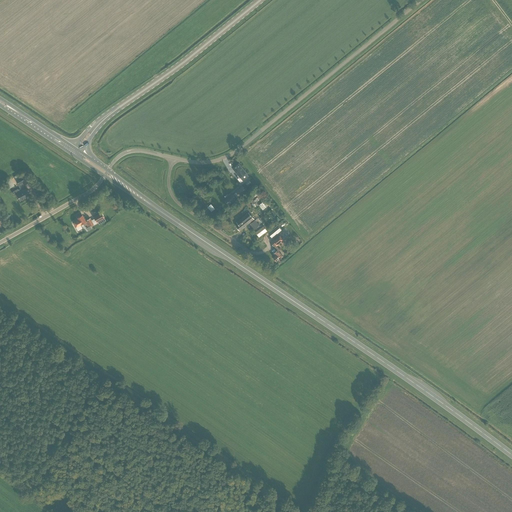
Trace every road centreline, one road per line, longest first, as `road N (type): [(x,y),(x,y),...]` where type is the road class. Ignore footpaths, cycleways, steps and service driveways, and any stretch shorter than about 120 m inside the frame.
road 1 (trunk): [(511,455),(153,206)]
road 2 (track): [(293,511),(0,303)]
road 3 (unclassified): [(173,157),(200,163),(233,154),(422,0)]
road 4 (tertiary): [(114,110),(260,0)]
road 5 (unclassified): [(173,157),(174,199),(245,249)]
road 6 (unclassified): [(0,243),(89,192),(104,175)]
